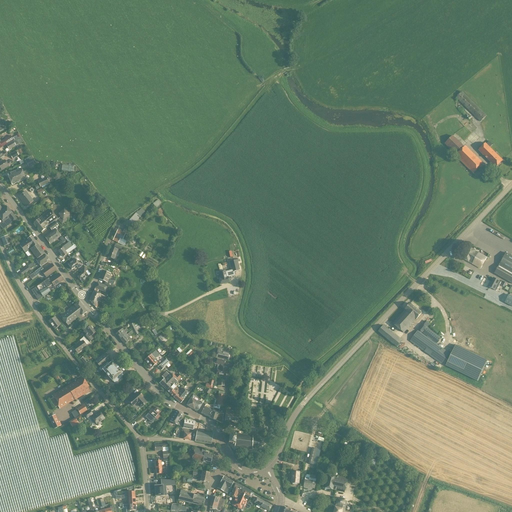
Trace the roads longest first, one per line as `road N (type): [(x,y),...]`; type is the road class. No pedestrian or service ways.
road 1 (unclassified): [(268,470),(306,397),(511,182)]
road 2 (unclassified): [(117,222),(199,163),(273,75),(307,63)]
road 3 (tertiary): [(217,430),(165,398),(112,332)]
road 4 (tertiary): [(83,295),(0,188)]
road 5 (residential): [(140,441),(57,339)]
